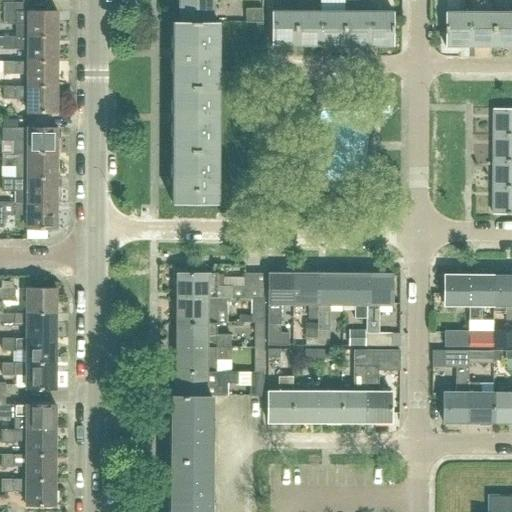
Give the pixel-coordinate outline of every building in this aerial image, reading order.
[(178,0),(179,21),(212,21),(212,0),(178,0)] [(16,37),(57,37),(57,11),(27,11),(27,12),(23,12),(23,3),(4,3),(4,24),(16,24),(16,37)] [(261,10),(245,10),(245,23),(261,23),(261,10)] [(271,46),(296,46),(296,11),(271,11),(271,46)] [(320,12),(296,11),(296,46),(320,46),(320,12)] [(344,12),(320,12),(320,46),(344,46),(344,12)] [(368,12),(344,12),(344,46),(368,46),(368,12)] [(368,12),(368,46),(393,46),(393,12),(368,12)] [(445,46),(469,46),(469,12),(445,12),(445,46)] [(469,46),(493,46),(493,12),(469,12),(469,46)] [(493,46),(511,46),(511,12),(493,12),(493,46)] [(172,21),(172,82),(217,82),(218,21),(212,21),(179,21),(172,21)] [(57,62),(57,37),(16,37),(0,36),(0,45),(4,46),(4,50),(27,50),(27,62),(57,62)] [(27,62),(17,62),(0,61),(0,72),(3,72),(3,75),(27,75),(27,86),(57,87),(57,62),(27,62)] [(172,82),(172,142),(217,143),(217,82),(172,82)] [(57,112),(57,87),(27,86),(27,87),(17,87),(4,86),(3,99),(17,99),(27,99),(26,112),(57,112)] [(492,136),(511,135),(511,108),(492,109),(492,136)] [(16,153),(56,153),(56,128),(3,128),(3,141),(16,141),(16,153)] [(511,161),(511,135),(492,136),(492,162),(511,161)] [(217,143),(172,142),(172,203),(217,203),(217,143)] [(56,178),(56,153),(16,153),(3,153),(3,166),(16,166),(16,178),(56,178)] [(511,188),(511,161),(492,162),(492,188),(511,188)] [(56,203),(56,178),(16,178),(3,178),(3,190),(16,190),(16,203),(56,203)] [(511,188),(492,188),(492,215),(511,214),(511,188)] [(3,215),(26,215),(26,228),(56,228),(56,203),(16,203),(0,202),(0,227),(3,227),(3,215)] [(177,272),(176,298),(226,299),(251,299),(264,299),(264,273),(244,273),(244,286),(222,286),(223,282),(216,282),(216,273),(177,272)] [(292,304),(292,274),(268,274),(268,337),(267,337),(267,345),(288,345),(288,332),(279,332),(280,304),(292,304)] [(317,274),(292,274),(292,304),(308,304),(308,318),(317,318),(317,274)] [(317,329),(317,346),(329,346),(329,304),(341,304),(341,274),(317,274),(317,318),(317,329)] [(366,274),(341,274),(341,304),(353,304),(353,317),(366,317),(366,274)] [(366,274),(366,317),(366,329),(366,346),(391,346),(391,333),(378,333),(378,304),(391,304),(392,274),(366,274)] [(468,305),(469,275),(443,275),(443,304),(468,305)] [(493,305),(493,275),(469,275),(468,305),(468,319),(481,319),(481,305),(493,305)] [(511,275),(493,275),(493,305),(493,310),(505,310),(505,319),(511,318),(511,275)] [(0,313),(2,313),(2,301),(16,301),(16,288),(0,288),(0,313)] [(26,314),(56,314),(56,288),(26,288),(26,314)] [(226,299),(176,298),(176,322),(216,322),(226,322),(226,299)] [(263,323),(264,299),(251,299),(251,315),(239,314),(239,321),(255,321),(255,323),(263,323)] [(56,338),(56,314),(26,314),(2,314),(2,313),(0,313),(0,321),(2,322),(2,326),(26,326),(26,338),(56,338)] [(176,322),(176,346),(230,347),(230,334),(216,334),(216,322),(176,322)] [(255,323),(255,348),(263,348),(263,323),(255,323)] [(444,346),(456,346),(468,346),(468,330),(454,330),(454,324),(444,324),(444,346)] [(305,329),(304,346),(317,346),(317,329),(305,329)] [(348,346),(354,346),(366,346),(366,329),(348,329),(348,346)] [(492,330),(468,330),(468,346),(492,346),(492,330)] [(2,351),(26,351),(26,363),(56,363),(56,338),(26,338),(2,338),(2,351)] [(233,343),(233,362),(252,362),(252,343),(233,343)] [(176,346),(176,371),(215,372),(215,370),(215,359),(230,359),(230,347),(176,346)] [(263,372),(263,348),(255,348),(254,372),(263,372)] [(280,357),(280,349),(267,349),(267,357),(280,357)] [(304,358),(317,358),(317,349),(304,349),(304,358)] [(329,349),(317,349),(317,358),(329,358),(329,349)] [(353,391),(340,391),(340,422),(365,422),(366,350),(353,350),(353,391)] [(399,350),(366,350),(365,422),(390,422),(391,391),(377,391),(377,370),(399,370),(399,350)] [(455,367),(455,392),(443,392),(442,422),(468,422),(468,382),(468,359),(468,351),(444,350),(444,367),(455,367)] [(492,351),(480,351),(468,351),(468,359),(480,359),(480,360),(492,360),(492,351)] [(501,351),(492,351),(492,360),(500,360),(501,351)] [(56,389),(56,363),(26,363),(2,363),(2,376),(26,376),(26,389),(56,389)] [(211,395),(225,395),(226,382),(238,383),(238,370),(215,370),(215,372),(176,371),(176,395),(176,396),(206,396),(206,395),(211,395)] [(254,372),(250,372),(249,396),(263,396),(263,372),(254,372)] [(279,376),(278,391),(267,391),(267,422),(292,422),(292,391),(292,376),(279,376)] [(492,422),(492,392),(480,392),(480,385),(477,382),(468,382),(468,422),(477,422),(479,425),(489,425),(491,422),(492,422)] [(317,391),(292,391),(292,422),(316,422),(317,391)] [(340,391),(317,391),(316,422),(340,422),(340,391)] [(511,392),(492,392),(492,422),(511,422),(511,392)] [(171,395),(170,460),(211,460),(211,395),(206,395),(206,396),(176,396),(176,395),(171,395)] [(4,404),(4,396),(0,396),(0,417),(15,417),(26,417),(26,430),(56,430),(56,404),(26,404),(4,404)] [(56,430),(26,430),(15,430),(2,430),(2,443),(26,443),(26,455),(56,455),(56,430)] [(26,467),(26,479),(26,480),(56,480),(56,455),(26,455),(2,455),(2,467),(26,467)] [(210,511),(211,460),(170,460),(170,511),(210,511)] [(56,505),(56,480),(26,480),(26,479),(2,479),(2,492),(25,492),(25,505),(56,505)] [(511,511),(511,495),(487,495),(487,511),(511,511)]
